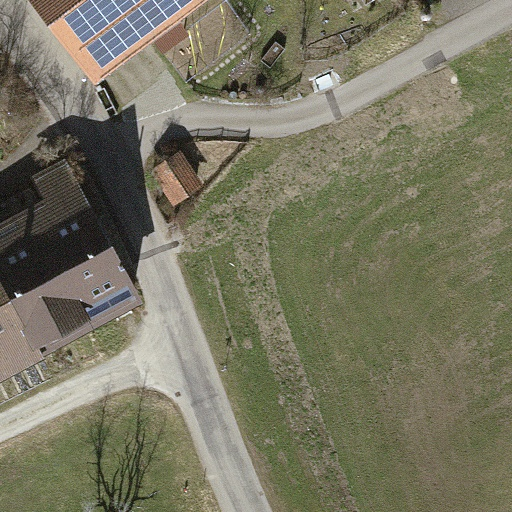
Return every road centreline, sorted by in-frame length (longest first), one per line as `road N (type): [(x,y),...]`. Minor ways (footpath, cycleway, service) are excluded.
road 1 (unclassified): [(1,0),(111,161),(177,350),(246,511)]
road 2 (track): [(0,432),(177,350)]
